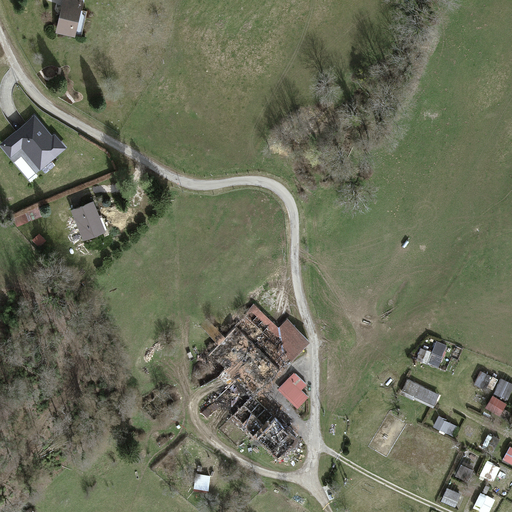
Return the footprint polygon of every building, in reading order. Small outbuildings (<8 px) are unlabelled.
[(56,26),(71,30),(77,13),(80,1),(74,0),(63,0),(60,12),(56,26)] [(77,13),(71,30),(78,32),(83,15),(77,13)] [(56,133),(38,112),(12,134),(21,144),(28,138),(38,149),(35,151),(45,162),(67,142),(58,131),(56,133)] [(21,144),(12,134),(7,139),(15,149),(21,144)] [(101,201),(99,195),(77,202),(87,231),(105,224),(101,211),(104,210),(101,201)] [(254,387),(257,389),(282,363),(235,318),(210,345),(254,387)] [(297,393),(306,383),(293,371),(284,381),(297,393)] [(441,384),(423,375),(420,383),(437,391),(441,384)] [(179,392),(167,380),(147,400),(159,412),(179,392)] [(309,386),(306,383),(297,393),(300,396),(309,386)] [(263,426),(278,410),(269,401),(257,389),(254,387),(236,407),(260,429),(263,426)] [(279,409),(278,410),(263,426),(284,446),(300,430),(279,409)] [(214,482),(216,466),(203,465),(201,480),(214,482)]
